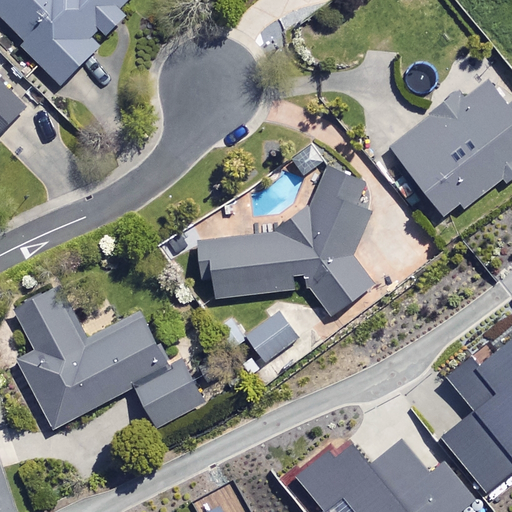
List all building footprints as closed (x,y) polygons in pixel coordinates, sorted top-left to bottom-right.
[(0,0),(0,14),(26,40),(22,44),(61,84),(99,47),(90,37),(101,26),(107,33),(125,15),(117,6),(123,0),(0,0)] [(511,105),(511,106),(487,74),(392,146),(444,215),(460,203),(464,209),(511,172),(511,105)] [(0,128),(26,105),(0,76),(0,128)] [(352,254),(372,213),(358,206),(369,184),(330,165),(312,202),(271,233),(196,242),(201,283),(213,281),(215,300),(293,291),(290,273),(296,272),(331,319),(375,287),(352,254)] [(83,342),(55,288),(15,309),(34,345),(15,355),(53,428),(135,385),(157,426),(205,401),(183,359),(171,366),(142,311),(83,342)] [(299,337),(280,313),(248,337),(267,362),(299,337)] [(473,412),(441,438),(486,493),(511,471),(511,340),(480,366),(472,356),(445,377),(473,412)] [(460,511),(476,499),(445,461),(430,473),(402,439),(371,464),(354,443),(335,458),(329,451),(296,478),(324,511),(326,511),(343,498),(354,511),(460,511)]
